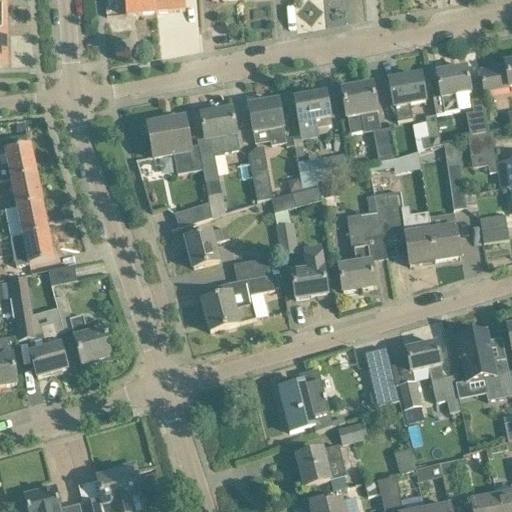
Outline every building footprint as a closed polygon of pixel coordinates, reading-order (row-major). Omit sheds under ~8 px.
[(125,0),(127,18),(156,16),(154,0),(125,0)] [(154,0),(156,16),(185,13),(184,0),(154,0)] [(511,64),(505,66),(505,69),(480,74),(484,95),(511,89),(511,64)] [(437,118),(444,116),(459,114),(456,98),(471,95),(467,70),(437,76),(441,100),(434,102),(437,118)] [(425,103),(424,98),(421,79),(389,85),(394,108),(395,108),(398,124),(413,122),(410,106),(425,103)] [(350,137),(363,135),(360,117),(377,114),(372,88),(342,93),(350,137)] [(302,143),(317,140),(316,131),(332,128),(326,96),(294,102),(302,143)] [(467,117),(470,139),(488,136),(484,114),(488,113),(486,102),(471,104),(473,116),(467,117)] [(264,108),(263,104),(251,106),(251,110),(248,110),(253,136),(269,133),(272,148),(286,146),(283,130),(284,130),(279,105),(264,108)] [(219,184),(214,158),(239,153),(235,138),(237,138),(232,113),(201,119),(205,143),(197,144),(198,149),(203,173),(205,181),(206,186),(219,184)] [(424,152),(442,148),(437,119),(426,121),(430,140),(424,149),(424,152)] [(446,121),(438,122),(439,130),(447,129),(446,121)] [(190,151),(185,122),(148,129),(154,162),(174,158),(178,178),(203,173),(198,149),(190,151)] [(25,126),(17,127),(18,134),(26,134),(25,126)] [(380,168),(395,163),(389,132),(375,135),(380,168)] [(493,137),(488,137),(470,140),(466,141),(471,171),(488,169),(489,176),(502,174),(505,192),(511,191),(511,165),(498,168),(493,137)] [(456,146),(444,148),(445,158),(457,156),(456,146)] [(0,185),(12,183),(36,178),(30,149),(6,154),(9,168),(0,169),(0,185)] [(304,193),(316,190),(315,186),(349,178),(344,158),(299,167),(304,193)] [(412,162),(395,164),(397,181),(414,179),(412,162)] [(465,212),(463,199),(458,166),(448,168),(447,168),(454,214),(465,212)] [(297,167),(299,176),(300,182),(293,183),(293,185),(290,189),(291,196),(304,193),(299,167),(297,167)] [(258,204),(273,202),(267,171),(252,174),(258,204)] [(18,211),(42,206),(36,178),(12,183),(18,211)] [(399,196),(375,199),(377,216),(379,216),(380,224),(403,221),(399,196)] [(377,216),(375,199),(366,200),(369,218),(348,221),(353,254),(354,254),(356,267),(339,270),(343,296),(375,291),(371,265),(370,265),(368,250),(367,250),(366,243),(383,240),(380,224),(379,216),(377,216)] [(11,242),(48,234),(42,206),(18,211),(24,238),(11,241),(11,242)] [(180,233),(211,222),(209,207),(175,218),(180,233)] [(410,270),(435,266),(430,234),(427,218),(403,221),(410,270)] [(484,247),(509,243),(505,219),(480,222),(484,247)] [(281,259),(299,257),(294,228),(276,231),(281,259)] [(435,266),(461,262),(456,230),(430,234),(435,266)] [(231,243),(228,232),(213,236),(212,235),(186,242),(194,272),(220,265),(215,247),(231,243)] [(17,270),(30,268),(54,263),(48,234),(11,242),(17,270)] [(292,275),(296,303),(327,298),(325,284),(329,283),(326,265),(322,265),(320,252),(305,254),(308,273),(292,275)] [(268,261),(233,268),(238,287),(280,278),(280,275),(276,259),(268,261)] [(52,290),(77,285),(74,269),(47,275),(51,288),(52,290)] [(209,302),(202,304),(210,336),(240,328),(257,323),(253,308),(251,299),(283,292),(280,278),(238,287),(230,289),(232,297),(209,302)] [(35,337),(26,283),(10,286),(13,301),(20,343),(30,342),(34,355),(31,356),(38,381),(67,373),(60,348),(53,327),(41,330),(42,335),(35,337)] [(10,286),(0,287),(0,302),(13,301),(10,286)] [(101,323),(85,327),(83,319),(70,323),(62,325),(65,335),(73,332),(82,368),(111,360),(107,343),(109,342),(108,339),(105,340),(103,333),(101,323)] [(492,365),(483,335),(452,342),(454,346),(462,387),(476,383),(481,408),(507,401),(498,365),(492,365)] [(12,360),(9,342),(0,343),(0,389),(17,387),(13,360),(12,360)] [(444,381),(436,346),(406,353),(411,375),(428,371),(436,406),(447,404),(450,417),(460,414),(452,379),(444,381)] [(389,363),(367,368),(374,398),(370,398),(372,410),(376,409),(398,404),(389,363)] [(333,370),(335,398),(352,397),(350,369),(333,370)] [(301,386),(279,392),(290,436),(314,430),(315,436),(334,431),(332,424),(330,424),(325,405),(327,405),(326,400),(324,401),(317,375),(313,376),(305,378),(301,379),(303,386),(301,386)] [(406,429),(425,424),(422,410),(423,410),(417,385),(397,389),(406,429)] [(354,423),(338,427),(339,427),(340,432),(339,432),(342,448),(368,443),(364,426),(357,428),(356,423),(354,423)] [(305,491),(324,486),(329,484),(329,483),(346,478),(339,449),(297,459),(305,491)] [(410,452),(394,457),(400,478),(416,473),(410,452)] [(457,487),(469,485),(465,462),(452,465),(457,487)] [(459,497),(457,487),(452,465),(440,467),(443,482),(447,500),(459,497)] [(84,511),(141,511),(135,486),(140,485),(135,466),(119,470),(120,475),(97,481),(103,503),(83,508),(84,511)] [(443,482),(440,467),(416,472),(419,486),(443,482)] [(147,491),(161,487),(159,479),(145,483),(147,491)] [(397,511),(392,483),(377,487),(380,498),(383,511),(397,511)] [(377,487),(365,490),(368,501),(380,498),(377,487)] [(511,511),(511,488),(495,492),(496,500),(498,511),(511,511)] [(60,511),(55,492),(25,499),(28,511),(60,511)] [(342,503),(310,511),(356,511),(354,500),(342,503)] [(472,511),(498,511),(496,500),(471,504),(472,511)]
